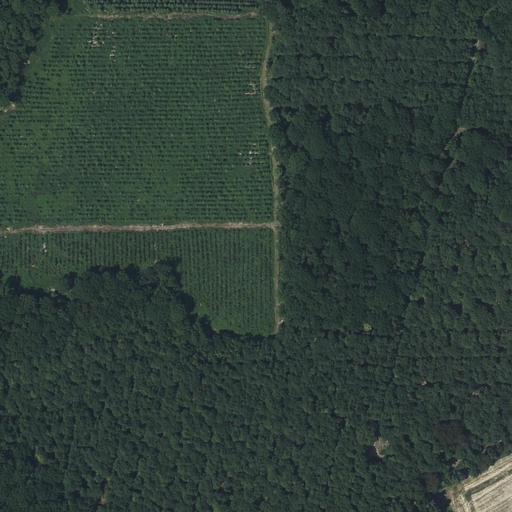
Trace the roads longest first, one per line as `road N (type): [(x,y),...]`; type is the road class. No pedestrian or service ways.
road 1 (track): [(489,0),(355,511)]
road 2 (track): [(277,356),(388,467),(420,479)]
